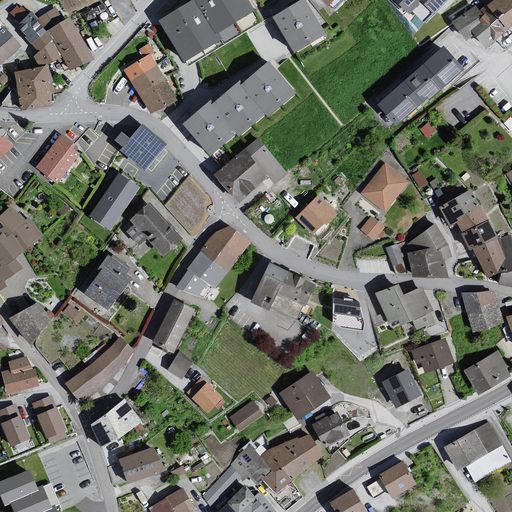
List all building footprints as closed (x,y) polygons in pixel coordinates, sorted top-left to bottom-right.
[(199,0),(163,21),(193,65),(230,41),(225,35),(199,0)] [(253,0),(199,0),(225,35),(262,12),(253,0)] [(399,0),(425,24),(446,0),(399,0)] [(511,0),(494,0),(488,5),(507,28),(511,23),(511,0)] [(280,18),(301,52),(334,35),(312,1),(280,18)] [(462,15),(472,7),(469,2),(459,10),(462,15)] [(485,21),(474,30),(486,45),(507,28),(488,5),(478,13),(485,21)] [(41,70),(50,68),(64,59),(49,32),(41,20),(32,12),(29,14),(22,6),(20,8),(17,6),(10,13),(20,24),(19,27),(27,37),(26,39),(40,53),(34,58),(41,70)] [(474,8),(453,22),(464,36),(474,30),(485,21),(478,13),(474,8)] [(41,20),(49,32),(65,23),(58,9),(41,20)] [(49,32),(73,72),(92,59),(69,20),(65,23),(49,32)] [(0,65),(20,48),(1,26),(0,26),(0,65)] [(442,46),(378,102),(395,120),(459,65),(442,46)] [(150,56),(125,70),(150,113),(175,99),(150,56)] [(267,60),(238,79),(266,114),(294,91),(267,60)] [(41,70),(16,75),(18,89),(22,111),(22,113),(55,107),(50,68),(41,70)] [(266,114),(238,79),(213,100),(236,131),(240,132),(266,114)] [(22,111),(18,89),(13,90),(3,104),(2,109),(22,111)] [(236,131),(210,97),(182,122),(207,152),(236,131)] [(141,125),(122,148),(145,167),(164,144),(141,125)] [(0,156),(11,146),(5,140),(8,138),(8,136),(8,134),(7,133),(5,132),(3,132),(1,132),(0,133),(0,156)] [(76,142),(61,133),(36,165),(60,181),(81,152),(77,143),(76,142)] [(256,137),(216,171),(239,198),(268,174),(272,180),(284,170),(256,137)] [(363,196),(387,212),(412,184),(386,166),(363,196)] [(118,170),(87,213),(108,228),(138,184),(118,170)] [(469,190),(440,206),(450,226),(456,222),(479,205),(469,190)] [(298,219),(319,236),(340,216),(322,196),(298,219)] [(134,223),(126,229),(140,244),(146,238),(162,252),(166,254),(185,235),(149,200),(130,217),(134,223)] [(10,203),(0,212),(0,287),(7,283),(4,279),(25,264),(18,255),(42,233),(29,215),(25,216),(19,209),(16,211),(10,203)] [(479,205),(456,222),(462,232),(487,220),(479,205)] [(370,215),(359,227),(374,239),(385,226),(370,215)] [(487,220),(462,232),(487,277),(499,271),(506,258),(498,239),(490,220),(487,220)] [(433,224),(408,246),(415,274),(445,276),(441,257),(449,255),(446,244),(433,224)] [(212,236),(177,286),(205,297),(249,241),(230,226),(212,236)] [(508,235),(498,239),(506,258),(499,271),(498,281),(511,284),(511,255),(508,235)] [(396,243),(385,247),(391,261),(393,264),(404,261),(396,243)] [(95,268),(83,292),(110,309),(123,292),(130,275),(125,272),(128,266),(119,260),(120,258),(110,252),(109,254),(105,253),(95,268)] [(271,263),(254,299),(296,318),(313,282),(271,263)] [(398,286),(378,295),(392,326),(406,319),(411,331),(434,321),(419,290),(403,297),(398,286)] [(492,294),(463,295),(474,328),(500,320),(492,294)] [(335,296),(334,325),(361,326),(362,297),(335,296)] [(36,300),(8,315),(29,344),(51,317),(36,300)] [(201,309),(179,301),(159,343),(180,354),(201,309)] [(70,303),(64,311),(79,324),(87,313),(80,308),(78,310),(70,303)] [(87,366),(64,382),(81,401),(107,378),(125,361),(132,348),(118,335),(109,346),(87,366)] [(444,338),(411,350),(416,362),(420,360),(425,372),(453,361),(444,338)] [(496,350),(465,368),(478,391),(509,373),(496,350)] [(196,363),(183,352),(172,370),(188,379),(196,363)] [(25,356),(8,359),(9,367),(1,368),(7,394),(39,384),(34,368),(30,369),(25,356)] [(409,368),(388,376),(398,403),(419,396),(409,368)] [(311,372),(280,393),(296,416),(327,395),(311,372)] [(192,396),(206,380),(201,375),(187,391),(192,396)] [(210,415),(225,398),(207,381),(191,398),(210,415)] [(52,393),(31,402),(45,436),(66,429),(52,393)] [(124,399),(91,422),(101,444),(138,418),(124,399)] [(16,401),(0,407),(0,422),(9,444),(30,436),(16,401)] [(254,403),(231,418),(243,431),(264,415),(254,403)] [(336,412),(314,424),(324,444),(347,432),(336,412)] [(489,423),(447,447),(459,468),(501,444),(489,423)] [(266,451),(260,456),(270,469),(263,475),(275,487),(320,452),(307,435),(266,451)] [(229,468),(204,495),(212,506),(240,475),(243,478),(248,474),(256,482),(263,475),(270,469),(260,456),(250,445),(231,465),(229,468)] [(151,447),(120,458),(128,479),(161,466),(151,447)] [(402,461),(380,473),(391,494),(413,482),(402,461)] [(55,511),(43,482),(36,485),(30,470),(0,482),(0,498),(4,509),(10,507),(12,511),(55,511)] [(244,485),(217,511),(274,511),(258,492),(253,496),(244,485)] [(195,511),(181,489),(149,508),(151,511),(195,511)] [(365,511),(353,491),(332,504),(337,511),(365,511)]
